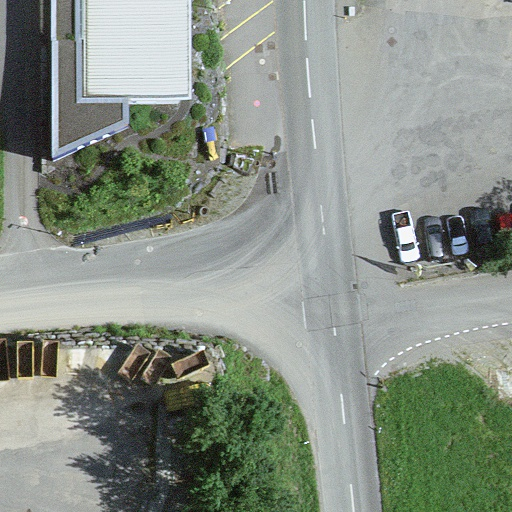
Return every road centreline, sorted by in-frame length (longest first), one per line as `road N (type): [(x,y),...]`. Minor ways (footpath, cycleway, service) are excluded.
road 1 (tertiary): [(333,327),(305,0)]
road 2 (tertiary): [(353,511),(333,327)]
road 3 (residential): [(333,327),(511,305)]
